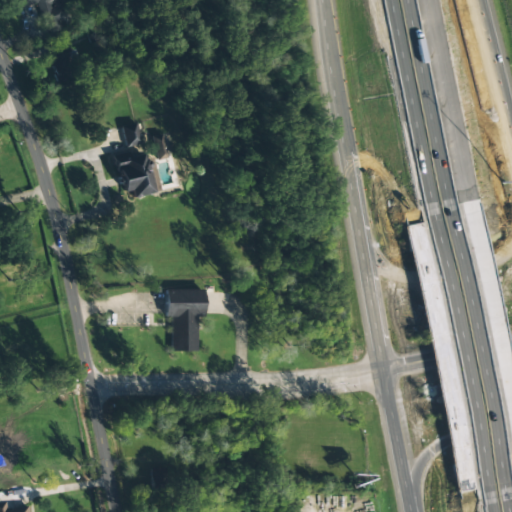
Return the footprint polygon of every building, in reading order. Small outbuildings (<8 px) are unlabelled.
[(38,3),(45,30),(66,24),(59,0),(18,0),(20,8),(38,3)] [(56,83),(75,77),(69,54),(68,54),(64,38),(45,44),(56,83)] [(138,145),(136,124),(120,126),(123,147),(138,145)] [(149,137),(155,161),(166,158),(160,134),(149,137)] [(152,153),(127,157),(126,153),(113,155),(119,193),(129,191),(130,198),(159,193),(152,153)] [(201,290),(163,290),(163,317),(169,317),(170,352),(196,351),(195,317),(202,317),(201,290)] [(163,468),(148,469),(150,488),(165,487),(163,468)] [(0,511),(25,511),(25,506),(4,509),(4,503),(0,503),(0,511)]
